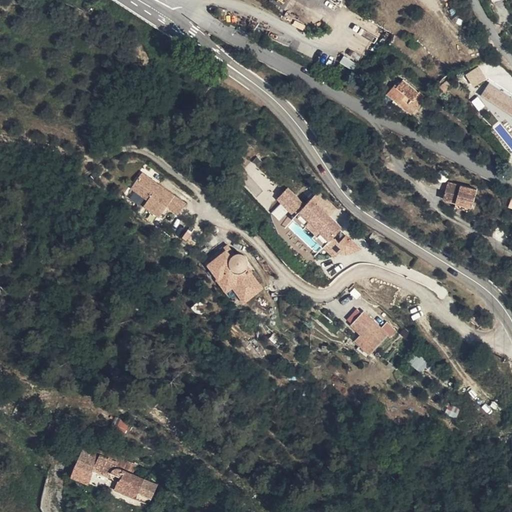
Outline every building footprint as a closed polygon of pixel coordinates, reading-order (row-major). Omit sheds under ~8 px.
[(479,66),(465,73),(472,87),(486,80),(479,66)] [(495,94),(511,103),(511,86),(503,81),(495,94)] [(429,113),(440,98),(438,97),(440,95),(424,83),(419,89),(412,84),(404,94),(429,113)] [(258,166),(262,164),(258,157),(243,167),(250,178),(244,181),(263,209),(275,201),(269,192),(273,189),(258,166)] [(182,210),(189,200),(145,169),(134,183),(151,195),(147,201),(163,212),(170,201),(182,210)] [(457,177),(450,192),(463,198),(475,203),(479,204),(485,188),(457,177)] [(295,187),(288,194),(306,212),(303,215),(301,217),(302,218),(312,227),(319,219),(328,228),(321,236),(332,246),(332,245),(341,236),(349,228),(351,226),(337,213),(335,216),(331,212),(333,209),(320,197),(313,204),(295,187)] [(306,212),(288,194),(285,197),(303,215),(306,212)] [(473,207),(475,203),(463,198),(461,202),(473,207)] [(359,238),(355,234),(348,241),(343,237),(337,244),(346,252),(359,238)] [(343,237),(341,236),(332,245),(343,256),(346,252),(337,244),(343,237)] [(236,278),(247,294),(265,283),(248,260),(250,256),(250,250),(245,246),(241,245),(238,246),(234,248),(230,242),(210,255),(229,282),(236,278)] [(389,328),(366,306),(355,319),(365,328),(377,340),(389,328)] [(480,311),(476,316),(481,322),(486,318),(480,311)] [(285,322),(278,329),(288,338),(295,332),(285,322)] [(358,343),(372,354),(376,350),(372,346),(377,340),(365,328),(359,334),(363,338),(358,343)] [(280,346),(284,341),(272,331),(268,336),(280,346)] [(438,359),(442,362),(439,367),(462,383),(468,375),(441,356),(438,359)] [(117,429),(125,433),(129,425),(120,421),(117,429)] [(95,455),(111,465),(114,461),(136,475),(131,484),(150,495),(172,483),(136,461),(138,457),(133,454),(134,451),(129,447),(127,450),(121,447),(119,452),(103,442),(95,455)] [(95,455),(89,465),(105,475),(111,465),(95,455)] [(172,483),(150,495),(163,504),(175,485),(172,483)]
